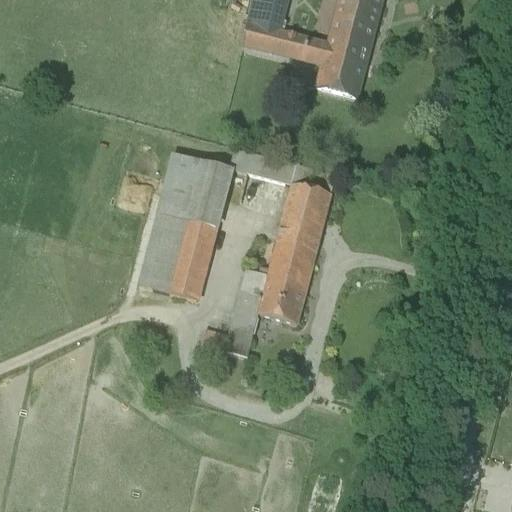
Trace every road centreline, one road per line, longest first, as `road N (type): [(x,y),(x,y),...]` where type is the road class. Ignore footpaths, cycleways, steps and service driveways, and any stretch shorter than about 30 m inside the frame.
road 1 (unclassified): [(445,511),(511,254)]
road 2 (track): [(133,311),(0,371)]
